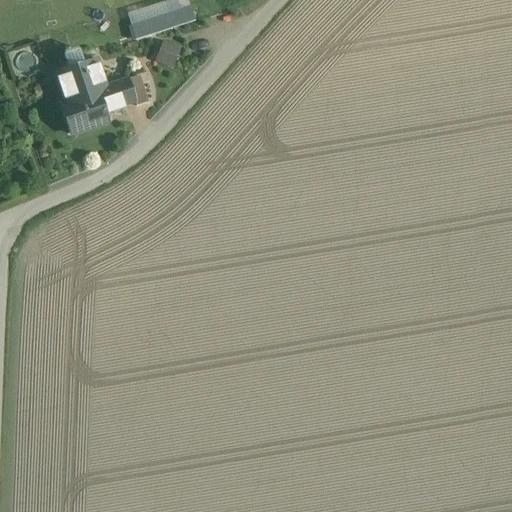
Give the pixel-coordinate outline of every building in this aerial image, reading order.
[(132,27),(167,16),(163,3),(128,14),(132,27)] [(167,16),(132,27),(137,41),(194,22),(190,8),(167,16)] [(180,51),(166,45),(160,62),(174,67),(180,51)] [(103,113),(124,106),(118,85),(95,93),(86,66),(65,73),(75,103),(63,108),(72,135),(107,123),(103,113)] [(53,76),(63,108),(75,103),(65,73),(53,76)] [(124,106),(135,102),(130,86),(129,81),(118,85),(124,106)] [(141,83),(130,86),(135,102),(137,107),(147,104),(141,83)]
